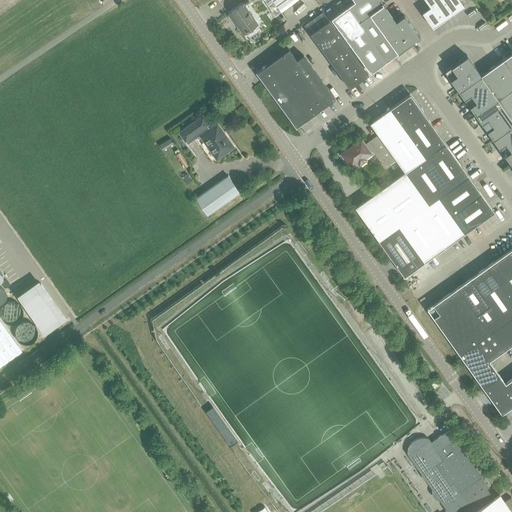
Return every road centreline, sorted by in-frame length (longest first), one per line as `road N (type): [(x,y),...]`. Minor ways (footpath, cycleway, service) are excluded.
road 1 (unclassified): [(0,384),(303,170)]
road 2 (tertiary): [(495,438),(303,170)]
road 3 (tertiary): [(291,155),(181,0)]
road 4 (unclassified): [(511,201),(413,63)]
road 5 (unclassified): [(291,155),(413,63)]
road 6 (unclassified): [(0,73),(106,0)]
